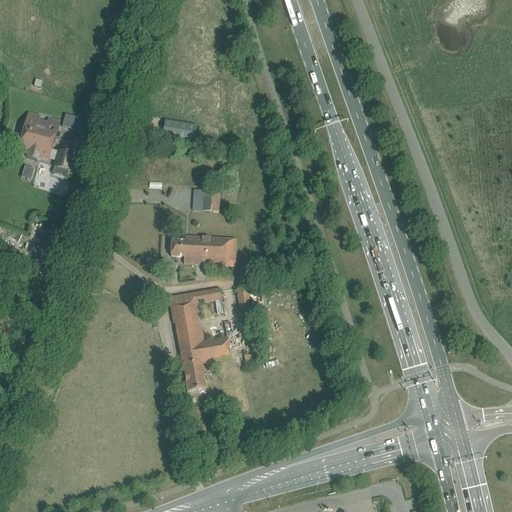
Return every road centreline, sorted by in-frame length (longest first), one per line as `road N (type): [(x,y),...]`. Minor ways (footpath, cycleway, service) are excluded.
road 1 (primary): [(289,0),(429,417)]
road 2 (primary): [(456,414),(317,0)]
road 3 (unclassified): [(511,356),(476,312),(356,0)]
road 4 (residential): [(0,472),(87,238)]
road 5 (unclassified): [(87,238),(155,284),(178,394)]
road 6 (secondary): [(168,511),(336,455)]
road 7 (residential): [(87,238),(125,94)]
